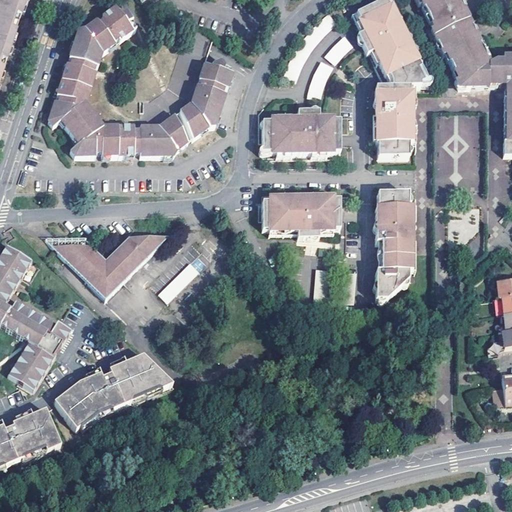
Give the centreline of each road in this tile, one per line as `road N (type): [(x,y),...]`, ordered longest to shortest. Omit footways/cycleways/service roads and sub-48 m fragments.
road 1 (secondary): [(251,511),(398,469),(511,447)]
road 2 (residential): [(0,215),(211,204),(238,179)]
road 3 (residential): [(238,179),(257,80),(321,0)]
road 4 (residential): [(62,0),(0,181)]
road 5 (residential): [(238,179),(359,179)]
